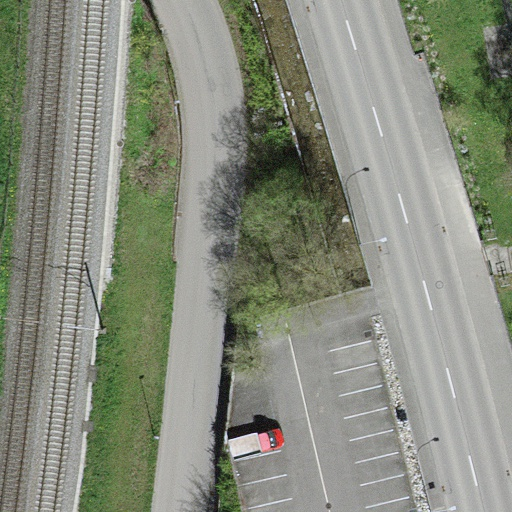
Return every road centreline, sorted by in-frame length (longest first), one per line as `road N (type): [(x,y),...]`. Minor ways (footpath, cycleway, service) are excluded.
road 1 (secondary): [(342,0),(482,511)]
road 2 (residential): [(183,511),(215,150),(207,67),(184,0)]
